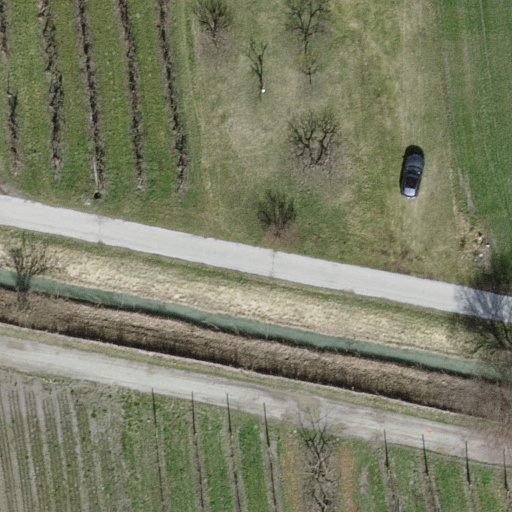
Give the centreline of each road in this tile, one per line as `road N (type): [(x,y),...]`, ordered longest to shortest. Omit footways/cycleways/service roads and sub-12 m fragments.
road 1 (track): [(511,450),(0,350)]
road 2 (track): [(511,314),(0,219)]
